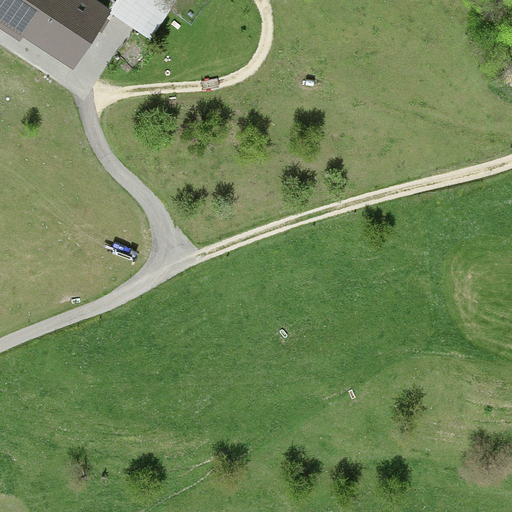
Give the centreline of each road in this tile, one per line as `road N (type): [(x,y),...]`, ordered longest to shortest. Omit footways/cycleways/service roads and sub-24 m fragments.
road 1 (track): [(511,161),(173,266)]
road 2 (track): [(173,266),(164,213),(91,139),(77,85)]
road 3 (track): [(173,266),(0,348)]
